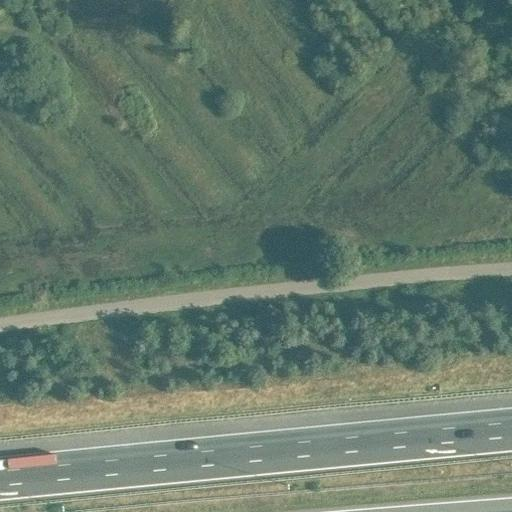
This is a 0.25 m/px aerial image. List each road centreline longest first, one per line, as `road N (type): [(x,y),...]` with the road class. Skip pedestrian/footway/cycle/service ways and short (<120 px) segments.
road 1 (unclassified): [(0,324),(511,269)]
road 2 (motorway): [(511,431),(0,479)]
